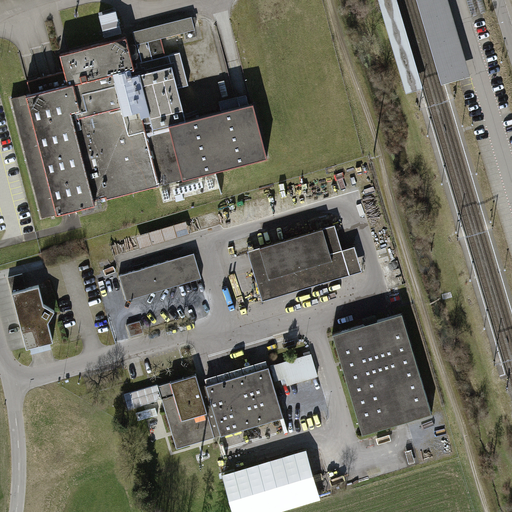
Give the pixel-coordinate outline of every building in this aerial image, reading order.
[(380,0),(408,93),(425,88),(398,0),(380,0)] [(418,0),(444,82),(473,73),(451,0),(418,0)] [(483,0),(468,0),(473,16),(487,12),(483,0)] [(271,154),(256,101),(250,102),(247,92),(219,100),(221,110),(189,119),(181,90),(191,87),(181,50),(167,54),(163,38),(184,33),(186,39),(195,37),(193,30),(197,29),(193,15),(134,31),(138,43),(132,45),(129,34),(68,50),(61,52),(66,70),(28,80),(31,92),(10,98),(42,215),(66,208),(67,214),(121,200),(119,194),(271,154)] [(187,56),(191,73),(199,71),(195,54),(187,56)] [(139,234),(143,247),(194,232),(191,219),(139,234)] [(249,250),(263,299),(363,269),(356,244),(344,248),(337,223),(249,250)] [(117,253),(128,250),(125,238),(113,242),(117,253)] [(121,275),(128,300),(203,277),(195,252),(121,275)] [(8,278),(26,346),(56,338),(50,318),(57,309),(45,301),(41,284),(28,287),(24,273),(8,278)] [(334,332),(364,431),(435,410),(405,311),(334,332)] [(284,361),(290,382),(319,374),(313,352),(284,361)] [(216,435),(285,414),(271,366),(202,386),(216,435)] [(198,373),(159,385),(178,447),(216,435),(202,386),(198,373)]
